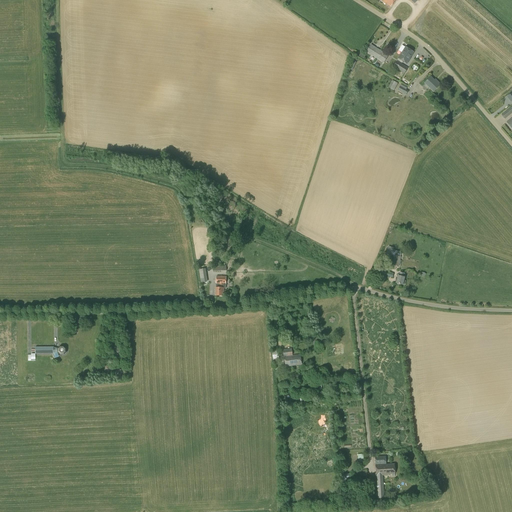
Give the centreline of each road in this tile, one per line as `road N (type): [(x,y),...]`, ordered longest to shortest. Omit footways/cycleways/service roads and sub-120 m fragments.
road 1 (track): [(363,289),(220,231),(174,183),(62,162),(57,0)]
road 2 (unclassified): [(0,309),(197,307),(354,288)]
road 3 (unclassified): [(511,141),(431,44),(365,0)]
road 4 (unclassified): [(511,311),(440,307),(354,288)]
